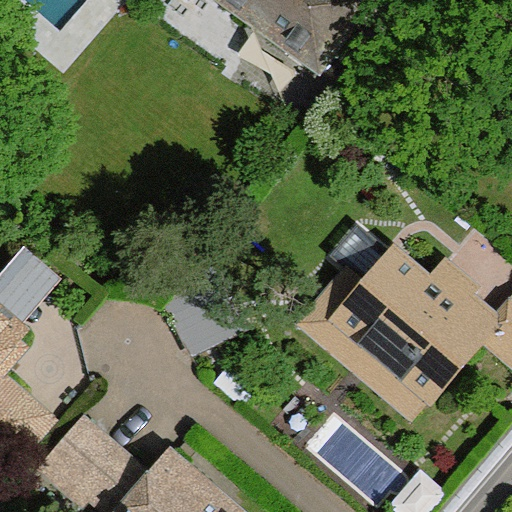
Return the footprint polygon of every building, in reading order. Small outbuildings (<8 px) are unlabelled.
[(224,0),(319,70),(366,7),(356,0),(224,0)] [(511,108),(511,33),(479,89),(511,108)] [(339,323),(431,403),(484,342),(502,321),(470,294),(458,308),(397,256),(339,323)] [(511,306),(502,321),(484,342),(511,365),(511,306)] [(0,374),(0,360),(21,335),(0,316),(0,423),(24,396),(0,374)] [(262,385),(236,362),(217,384),(244,407),(262,385)] [(55,422),(24,396),(0,423),(0,453),(17,468),(55,422)] [(85,426),(46,471),(87,504),(92,497),(110,511),(130,511),(154,484),(85,426)] [(130,511),(219,511),(169,469),(154,484),(130,511)]
